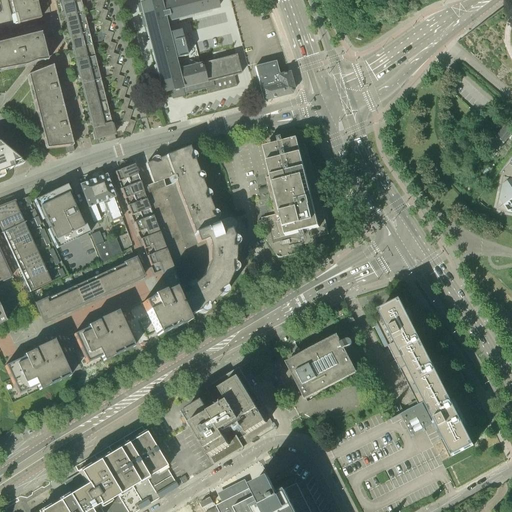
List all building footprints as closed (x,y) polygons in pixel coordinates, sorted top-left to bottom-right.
[(36,0),(10,0),(14,15),(16,14),(18,24),(41,18),(36,0)] [(95,10),(101,12),(102,9),(104,0),(98,0),(98,1),(95,10)] [(153,0),(154,1),(139,5),(140,11),(142,11),(163,94),(167,93),(167,92),(172,91),(173,97),(183,95),(183,94),(207,89),(208,94),(237,86),(234,76),(241,74),(237,55),(226,58),(213,61),(202,64),(202,65),(178,71),(166,22),(217,9),(215,0),(153,0)] [(81,2),(62,6),(65,17),(83,13),(81,2)] [(98,21),(103,23),(104,23),(105,20),(108,11),(102,9),(101,12),(98,21)] [(83,13),(65,17),(68,28),(86,24),(83,13)] [(100,32),(106,34),(107,31),(110,22),(105,20),(104,23),(103,23),(100,32)] [(86,24),(68,28),(70,39),(89,35),(86,24)] [(103,43),(109,45),(110,42),(113,33),(107,31),(106,34),(103,43)] [(40,34),(0,44),(0,72),(4,71),(26,67),(50,57),(48,50),(44,51),(40,34)] [(89,35),(70,39),(73,51),(92,46),(89,35)] [(106,54),(112,56),(113,53),(116,44),(110,42),(109,45),(106,54)] [(92,46),(73,51),(76,62),(94,57),(92,46)] [(109,65),(114,67),(115,67),(116,64),(119,55),(113,53),(112,56),(109,65)] [(94,57),(76,62),(79,73),(97,68),(94,57)] [(289,73),(279,75),(275,63),(255,68),(264,101),(291,95),(294,91),(289,73)] [(111,76),(117,78),(118,75),(121,66),(116,64),(115,67),(114,67),(111,76)] [(52,66),(28,76),(46,150),(65,147),(67,154),(67,153),(73,152),(74,152),(69,131),(70,131),(68,123),(67,123),(58,90),(60,89),(59,85),(57,85),(52,66)] [(97,68),(79,73),(81,84),(100,79),(97,68)] [(114,87),(120,89),(121,87),(124,77),(118,75),(117,78),(114,87)] [(100,79),(81,84),(84,95),(103,90),(100,79)] [(117,98),(123,100),(124,98),(127,89),(121,87),(120,89),(117,98)] [(103,90),(84,95),(87,106),(106,101),(103,90)] [(120,109),(125,111),(126,112),(127,109),(130,100),(124,98),(123,100),(120,109)] [(106,101),(87,106),(90,117),(108,112),(106,101)] [(122,121),(128,123),(129,120),(133,111),(127,109),(126,112),(125,111),(122,121)] [(111,123),(108,112),(90,117),(93,128),(111,123)] [(135,122),(129,120),(128,123),(125,132),(131,134),(135,122)] [(494,152),(496,154),(511,133),(511,123),(509,122),(489,147),(495,151),(494,152)] [(111,123),(93,128),(95,140),(104,138),(106,143),(115,140),(111,123)] [(290,140),(278,144),(269,146),(276,176),(266,179),(275,215),(261,219),(267,242),(278,258),(298,253),(297,250),(306,248),(305,244),(315,242),(314,238),(327,235),(316,190),(321,189),(315,166),(311,167),(305,145),(292,148),(290,140)] [(163,242),(170,259),(191,314),(198,312),(207,307),(222,292),(232,269),(232,243),(228,231),(231,230),(228,221),(217,225),(188,148),(145,164),(153,184),(142,188),(144,192),(150,208),(157,225),(163,242)] [(0,172),(12,168),(13,168),(14,167),(14,166),(14,165),(13,165),(0,153),(0,172)] [(127,179),(137,175),(133,165),(115,172),(118,182),(127,179)] [(483,174),(486,169),(480,165),(477,171),(483,174)] [(483,183),(486,181),(478,173),(476,176),(483,183)] [(137,175),(127,179),(129,186),(121,189),(125,199),(133,196),(144,192),(142,188),(137,175)] [(105,176),(80,185),(93,222),(100,220),(94,205),(103,202),(111,223),(121,218),(105,176)] [(511,177),(502,183),(499,199),(506,212),(511,212),(511,177)] [(47,230),(55,249),(88,234),(79,215),(77,216),(73,206),(75,205),(66,186),(33,201),(42,220),(44,219),(49,229),(47,230)] [(144,192),(133,196),(136,203),(128,206),(131,216),(140,213),(150,208),(144,192)] [(0,222),(19,214),(18,212),(15,205),(14,203),(16,202),(15,202),(14,202),(9,204),(5,206),(0,207),(0,222)] [(150,208),(140,213),(142,220),(134,223),(138,233),(146,229),(157,225),(150,208)] [(23,222),(20,215),(19,214),(0,222),(0,228),(1,230),(2,233),(1,233),(1,234),(23,223),(23,222)] [(27,232),(24,225),(23,223),(1,234),(2,233),(4,236),(5,240),(7,243),(28,233),(27,232)] [(157,225),(146,229),(149,236),(141,240),(144,249),(152,246),(163,242),(157,225)] [(89,236),(100,262),(101,264),(121,253),(115,238),(108,241),(104,233),(100,234),(99,232),(89,236)] [(32,241),(29,234),(28,233),(7,243),(8,246),(10,250),(11,252),(10,253),(33,243),(32,241)] [(163,242),(152,246),(155,253),(147,256),(151,266),(159,263),(170,259),(163,242)] [(37,251),(33,244),(33,243),(10,253),(10,254),(12,253),(13,256),(14,259),(16,262),(16,263),(37,253),(36,251),(37,251)] [(41,261),(38,254),(37,253),(16,263),(17,266),(19,269),(20,272),(19,273),(42,263),(41,261)] [(124,264),(132,281),(136,279),(137,281),(144,278),(135,259),(124,264)] [(170,259),(159,263),(171,294),(164,297),(162,292),(161,293),(152,297),(151,297),(152,299),(142,303),(155,333),(156,332),(186,318),(185,317),(191,314),(170,259)] [(46,271),(42,264),(42,263),(19,273),(21,273),(22,275),(24,279),(25,282),(46,272),(46,271)] [(115,268),(123,288),(129,285),(129,283),(132,281),(124,264),(115,268)] [(6,267),(0,269),(0,282),(11,278),(9,274),(7,270),(6,267)] [(105,273),(113,290),(117,289),(117,290),(123,288),(115,268),(105,273)] [(51,283),(50,281),(47,274),(46,272),(25,282),(26,285),(28,289),(29,292),(28,292),(29,293),(51,283)] [(95,278),(104,297),(109,294),(109,292),(113,290),(105,273),(95,278)] [(85,282),(93,299),(97,298),(98,300),(104,297),(95,278),(85,282)] [(75,287),(84,306),(90,303),(89,301),(93,299),(85,282),(75,287)] [(65,291),(73,308),(77,307),(78,308),(84,306),(75,287),(65,291)] [(56,296),(64,315),(70,312),(69,310),(73,308),(65,291),(56,296)] [(56,296),(46,300),(54,317),(58,316),(59,318),(64,315),(56,296)] [(54,317),(46,300),(35,305),(44,324),(51,321),(50,319),(54,317)] [(452,456),(458,453),(473,446),(400,301),(379,312),(394,342),(388,345),(400,370),(401,370),(419,405),(401,414),(406,425),(411,435),(433,424),(427,413),(429,412),(435,423),(452,456)] [(88,328),(73,335),(82,354),(86,352),(91,362),(131,343),(118,314),(99,323),(98,322),(97,322),(88,327),(88,326),(87,326),(88,328)] [(302,355),(286,363),(305,399),(355,372),(344,350),(350,348),(351,347),(351,346),(352,345),(352,344),(352,343),(351,342),(350,341),(349,341),(347,340),(346,341),(341,343),(340,341),(341,340),(338,335),(301,354),(302,355)] [(24,357),(4,367),(15,390),(25,386),(27,391),(68,372),(54,344),(35,353),(34,351),(33,351),(33,352),(24,356),(24,355),(23,356),(24,357)] [(219,408),(211,413),(203,400),(183,412),(191,425),(215,465),(250,444),(274,429),(276,430),(277,427),(274,423),(273,423),(240,368),(206,388),(219,408)] [(394,418),(401,414),(396,404),(388,408),(394,418)] [(90,511),(90,510),(98,505),(99,507),(158,471),(157,470),(165,466),(146,434),(138,439),(138,437),(79,473),(80,475),(65,483),(72,494),(42,511),(90,511)] [(179,479),(181,482),(182,485),(188,481),(184,476),(179,479)] [(311,511),(297,485),(294,479),(274,489),(269,478),(251,487),(244,492),(241,487),(227,494),(229,499),(216,505),(219,511),(311,511)]
